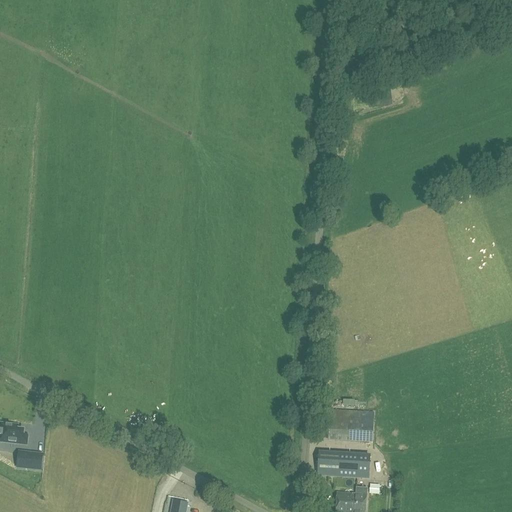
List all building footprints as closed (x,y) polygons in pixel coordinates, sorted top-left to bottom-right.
[(372,442),(374,413),(330,411),(329,440),(372,442)] [(17,430),(18,426),(1,424),(0,430),(0,442),(26,445),(27,436),(23,436),(24,431),(17,430)] [(25,454),(23,468),(41,470),(43,456),(25,454)] [(367,479),(368,457),(320,454),(319,476),(367,479)] [(356,495),(338,493),(336,511),(365,511),(368,490),(356,489),(356,495)]
